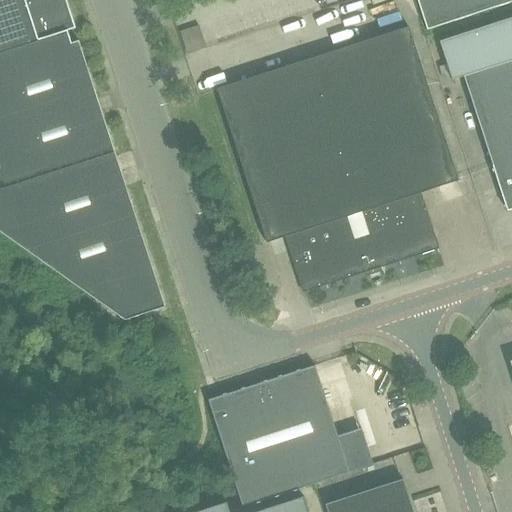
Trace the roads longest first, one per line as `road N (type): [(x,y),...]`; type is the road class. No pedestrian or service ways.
road 1 (unclassified): [(410,304),(283,344),(238,333),(210,291),(115,0)]
road 2 (unclassified): [(473,511),(410,304)]
